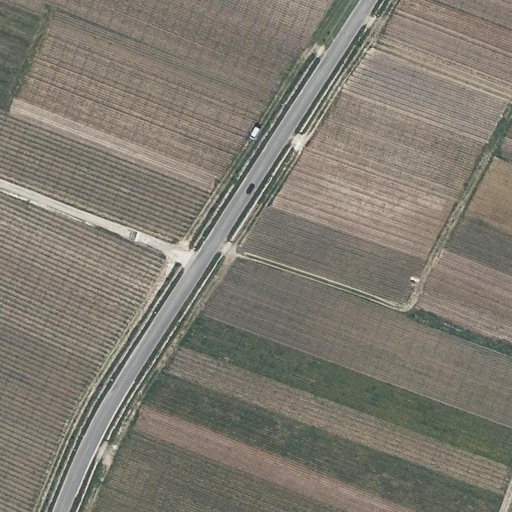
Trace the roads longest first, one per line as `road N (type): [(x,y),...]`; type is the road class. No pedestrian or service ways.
road 1 (track): [(395,0),(136,400),(86,511)]
road 2 (tertiary): [(61,511),(92,434),(367,0)]
road 3 (track): [(212,243),(511,355)]
road 4 (track): [(0,186),(198,266)]
